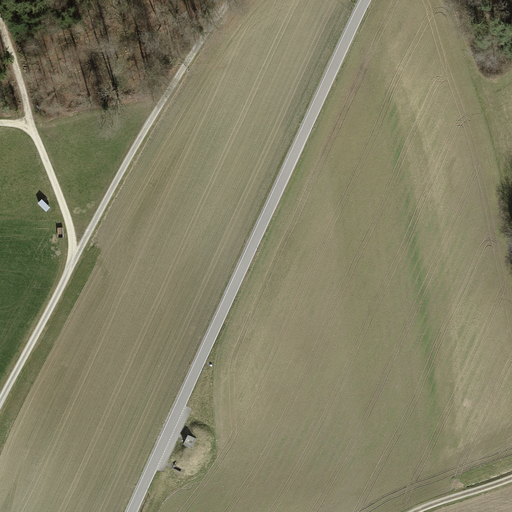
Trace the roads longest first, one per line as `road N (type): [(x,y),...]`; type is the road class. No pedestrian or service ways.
road 1 (tertiary): [(130,511),(367,0)]
road 2 (track): [(0,404),(171,74),(236,0)]
road 3 (track): [(0,20),(76,255)]
